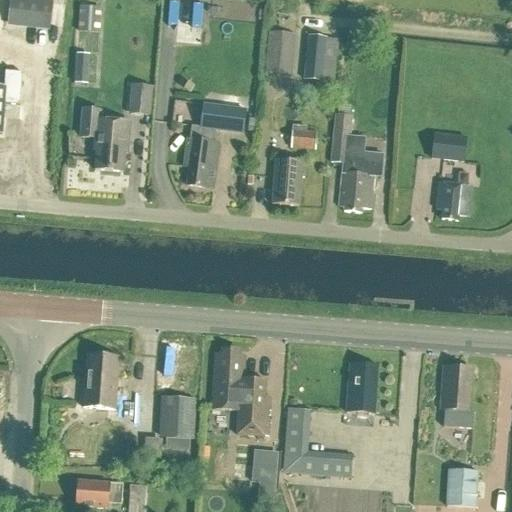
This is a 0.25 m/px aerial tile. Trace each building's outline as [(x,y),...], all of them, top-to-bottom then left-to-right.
[(18,0),(10,0),(8,24),(49,28),(52,4),(18,0)] [(77,34),(99,35),(100,9),(78,8),(77,34)] [(263,75),(290,78),(294,37),(268,34),(263,75)] [(309,37),(305,81),(325,83),(329,39),(309,37)] [(76,56),(74,85),(88,86),(90,56),(76,56)] [(0,136),(2,137),(4,106),(19,107),(22,75),(5,73),(4,89),(0,88),(0,136)] [(132,87),(130,116),(149,117),(151,89),(132,87)] [(186,188),(202,191),(203,184),(212,186),(217,149),(213,148),(215,132),(241,135),(244,112),(203,106),(200,130),(190,128),(189,141),(186,140),(182,170),(188,171),(186,188)] [(129,126),(99,123),(100,113),(80,111),(77,141),(91,143),(89,154),(95,154),(94,173),(122,175),(123,158),(126,159),(129,126)] [(335,117),(330,164),(342,165),(347,166),(348,154),(352,119),(335,117)] [(291,133),(290,150),(315,152),(317,136),(291,133)] [(433,137),(431,160),(464,164),(466,141),(433,137)] [(341,175),(338,210),(343,210),(343,215),(360,216),(361,212),(370,212),(373,180),(381,180),(383,157),(348,154),(347,166),(342,165),(341,175)] [(271,207),(298,209),(300,180),(303,180),(304,166),(274,164),(271,207)] [(440,222),(457,224),(457,219),(468,220),(471,190),(466,189),(467,178),(457,177),(456,188),(438,186),(435,213),(441,214),(440,222)] [(266,383),(242,381),(244,359),(238,359),(239,354),(220,352),(220,358),(214,357),(210,412),(236,414),(234,437),(267,440),(270,400),(264,400),(266,383)] [(86,357),(83,411),(116,413),(119,359),(86,357)] [(374,404),(377,369),(348,367),(345,415),(373,417),(373,416),(378,416),(379,405),(374,404)] [(471,372),(442,370),(439,412),(443,413),(442,430),(471,432),(472,414),(468,414),(471,372)] [(314,375),(312,456),(349,457),(350,430),(337,430),(338,376),(314,375)] [(191,443),(194,402),(160,400),(157,441),(163,441),(166,441),(165,453),(188,454),(188,443),(191,443)] [(234,416),(202,415),(201,447),(233,448),(234,416)] [(145,440),(144,453),(144,465),(161,466),(163,441),(157,441),(145,440)] [(144,453),(126,452),(126,465),(144,465),(144,453)] [(475,510),(477,474),(449,472),(446,508),(475,510)] [(444,511),(444,477),(414,477),(413,511),(444,511)] [(123,487),(78,483),(76,509),(107,511),(108,505),(121,506),(123,487)] [(145,511),(147,488),(130,487),(128,511),(145,511)]
